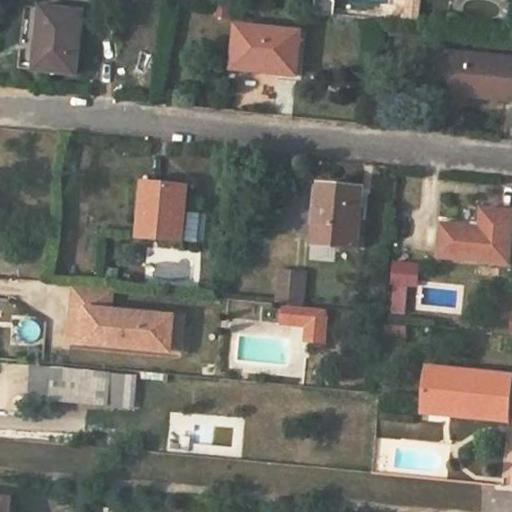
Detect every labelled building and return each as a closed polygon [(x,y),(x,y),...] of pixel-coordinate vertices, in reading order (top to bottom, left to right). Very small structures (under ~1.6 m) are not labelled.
[(409,0),(406,19),(422,21),(424,0),(409,0)] [(35,70),(77,75),(84,13),(42,8),(35,70)] [(239,27),(234,69),(297,76),(301,34),(239,27)] [(511,58),(439,51),(435,80),(450,82),(448,96),(511,102),(511,58)] [(146,184),(141,238),(198,243),(201,213),(187,212),(189,188),(146,184)] [(316,247),(357,250),(362,191),(321,188),(316,247)] [(481,230),(444,227),(441,258),(509,265),(511,237),(511,212),(483,209),(482,224),(481,230)] [(445,220),(444,227),(481,230),(482,224),(445,220)] [(391,284),(394,284),(393,312),(406,312),(407,285),(415,285),(416,264),(392,263),(391,284)] [(281,271),(277,305),(303,308),(306,273),(281,271)] [(115,289),(67,285),(63,323),(70,323),(68,343),(163,352),(166,316),(113,311),(115,289)] [(329,312),(287,307),(285,324),(310,327),(309,343),(326,344),(329,312)] [(173,353),(176,317),(166,316),(163,352),(173,353)] [(68,343),(70,323),(63,323),(61,342),(68,343)] [(511,377),(428,368),(425,403),(452,405),(451,414),(488,418),(509,421),(511,393),(511,377)] [(52,401),(110,406),(113,375),(55,370),(52,401)] [(127,377),(113,375),(110,406),(124,407),(127,377)] [(452,405),(425,403),(424,412),(451,414),(452,405)] [(0,498),(0,511),(12,511),(14,499),(0,498)]
